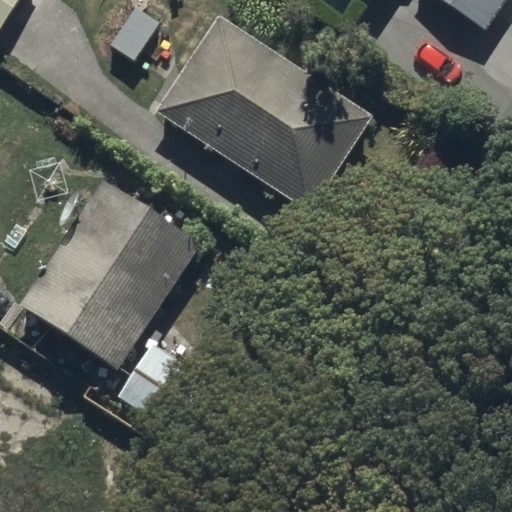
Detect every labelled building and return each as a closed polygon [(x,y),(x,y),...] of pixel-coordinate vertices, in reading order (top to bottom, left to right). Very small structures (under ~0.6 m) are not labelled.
[(0,0),(0,34),(23,0),(0,0)] [(426,0),(488,38),(511,0),(426,0)] [(220,26),(156,117),(310,224),(390,110),(347,80),(330,104),(220,26)] [(119,378),(197,254),(102,193),(23,317),(119,378)] [(213,391),(151,352),(134,379),(195,419),(213,391)] [(0,383),(0,511),(31,511),(81,440),(0,383)]
